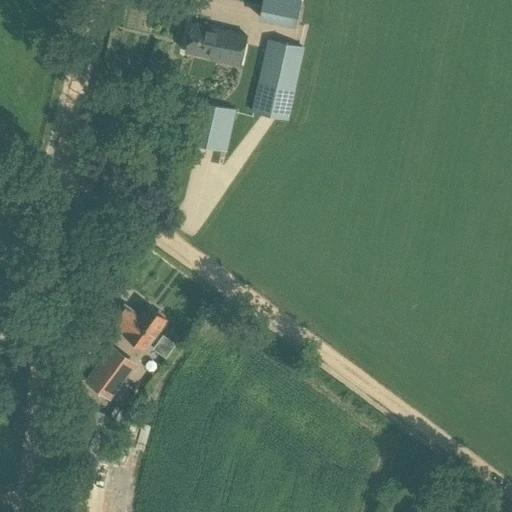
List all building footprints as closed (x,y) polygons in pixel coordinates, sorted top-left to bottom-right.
[(261,0),(257,17),(294,26),(299,0),(261,0)] [(190,22),(184,51),(211,57),(210,60),(238,66),(245,34),(190,22)] [(267,38),(251,111),(287,119),(303,46),(267,38)] [(196,99),(187,143),(229,151),(238,109),(196,99)] [(123,304),(110,322),(123,332),(123,333),(144,349),(165,320),(143,305),(137,314),(123,304)] [(111,348),(87,380),(109,397),(133,365),(111,348)] [(98,414),(66,402),(53,436),(85,449),(98,414)]
